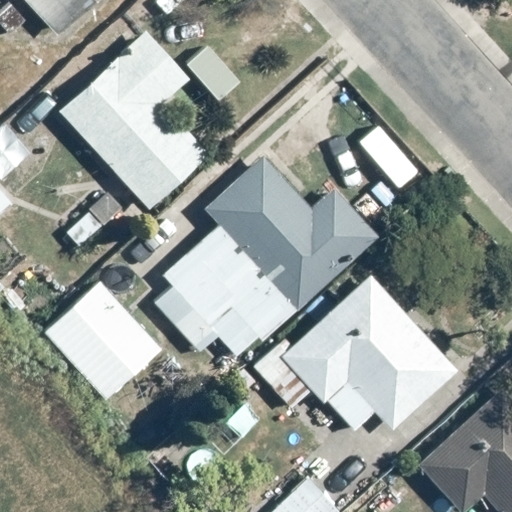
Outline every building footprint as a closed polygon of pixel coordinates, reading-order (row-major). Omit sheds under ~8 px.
[(26,0),(53,29),(85,0),(26,0)] [(185,75),(144,26),(56,101),(144,204),(203,154),(156,99),(185,75)] [(310,203),(263,146),(242,163),(233,152),(191,187),(216,216),(139,281),(171,320),(195,348),(215,331),(234,353),(376,234),(333,184),(310,203)] [(0,205),(12,195),(0,182),(0,205)] [(77,248),(118,205),(97,185),(56,228),(77,248)] [(273,429),(317,390),(349,426),(371,406),(389,425),(453,368),(366,271),(286,342),(282,337),(251,364),(270,385),(250,403),(273,429)] [(159,346),(97,277),(42,327),(104,395),(159,346)] [(511,511),(511,410),(493,390),(416,462),(457,505),(476,487),(499,511),(511,511)] [(335,426),(306,453),(325,474),(306,492),(324,511),(325,511),(367,475),(348,454),(355,448),(335,426)]
